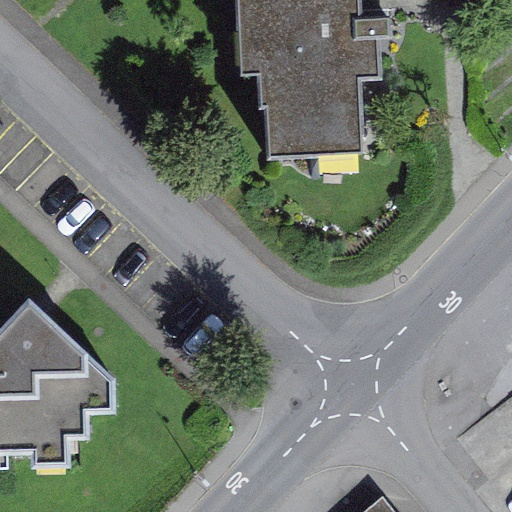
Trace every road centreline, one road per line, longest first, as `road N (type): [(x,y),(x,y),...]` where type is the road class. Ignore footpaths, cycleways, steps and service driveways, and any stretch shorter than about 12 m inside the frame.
road 1 (residential): [(350,386),(0,54)]
road 2 (unclassified): [(350,386),(511,217)]
road 3 (residential): [(471,511),(350,386)]
road 4 (unclassified): [(230,511),(350,386)]
